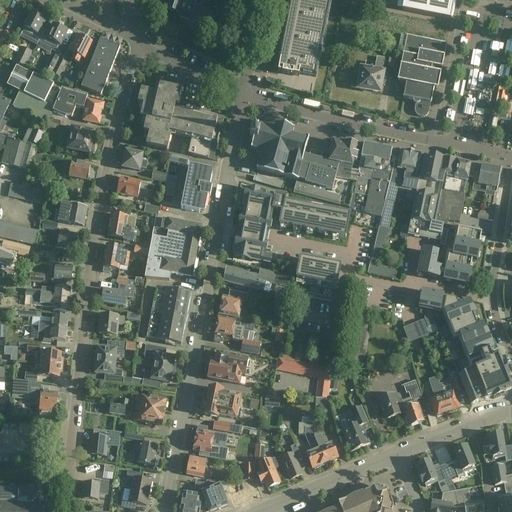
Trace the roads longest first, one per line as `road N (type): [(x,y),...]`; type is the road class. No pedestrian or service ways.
road 1 (residential): [(139,45),(90,266),(66,511)]
road 2 (residential): [(163,511),(218,227)]
road 3 (residential): [(450,146),(241,96)]
road 4 (residential): [(352,253),(347,278),(410,292),(412,280),(493,298)]
road 5 (residential): [(508,22),(510,14),(478,7),(450,146)]
road 6 (unclassified): [(256,511),(402,452)]
road 7 (residential): [(218,227),(352,253)]
road 8 (residential): [(482,153),(508,22)]
road 9 (residential): [(218,227),(241,96)]
